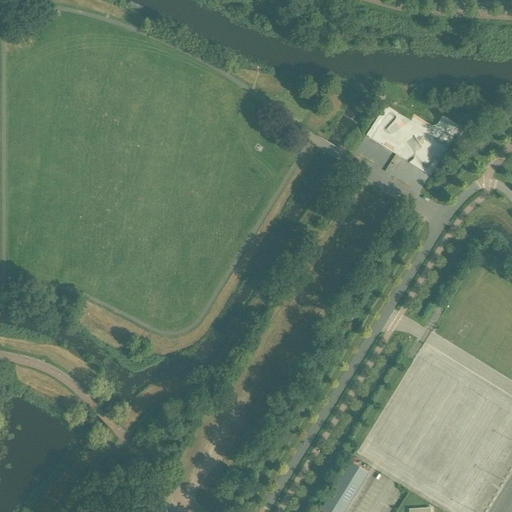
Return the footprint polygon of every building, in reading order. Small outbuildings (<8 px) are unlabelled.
[(431,138),(450,148),(458,131),(440,122),(431,138)] [(398,168),(404,177),(411,172),(406,163),(398,168)] [(411,178),(418,184),(423,179),(417,172),(411,178)] [(420,433),(385,411),(368,437),(394,454),(405,437),(414,442),(420,433)] [(326,502),(322,509),(325,511),(331,511),(334,507),(342,511),(343,511),(348,505),(368,472),(351,462),(326,502)]
